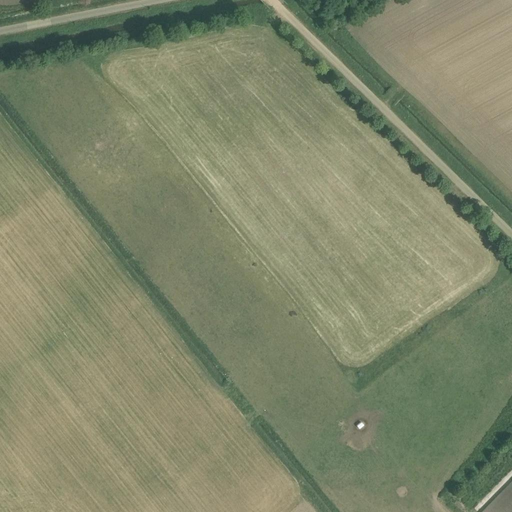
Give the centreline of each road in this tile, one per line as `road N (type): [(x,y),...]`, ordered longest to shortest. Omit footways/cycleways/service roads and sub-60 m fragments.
road 1 (residential): [(511,235),(270,0)]
road 2 (unclassified): [(167,0),(0,31)]
